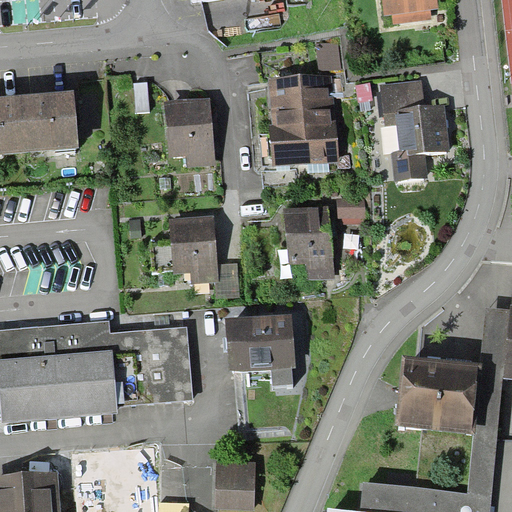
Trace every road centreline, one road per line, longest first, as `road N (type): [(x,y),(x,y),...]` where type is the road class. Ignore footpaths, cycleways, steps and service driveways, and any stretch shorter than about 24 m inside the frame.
road 1 (residential): [(469,0),(482,196),(466,241),(387,326),(354,377),(297,511)]
road 2 (residential): [(0,47),(132,32),(151,17),(148,0)]
